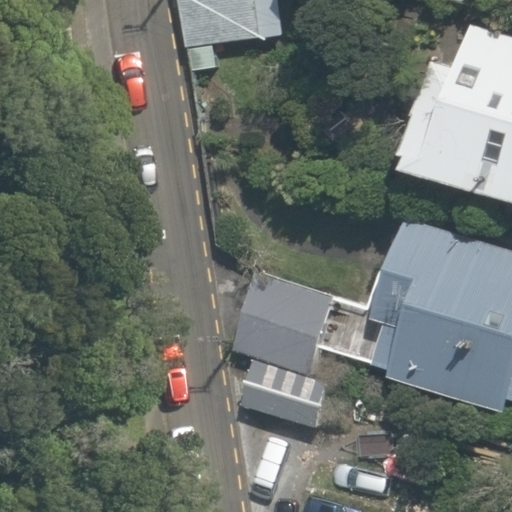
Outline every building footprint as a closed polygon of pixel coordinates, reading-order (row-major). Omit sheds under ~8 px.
[(262,0),(185,0),(193,50),(268,39),(262,0)] [(463,61),(437,53),(403,167),(511,199),(511,39),(472,28),(463,61)] [(511,250),(410,220),(385,302),(414,311),(394,375),(511,410),(511,250)] [(343,281),(255,282),(256,352),(344,350),(343,281)] [(335,398),(253,373),(244,403),(326,428),(335,398)]
